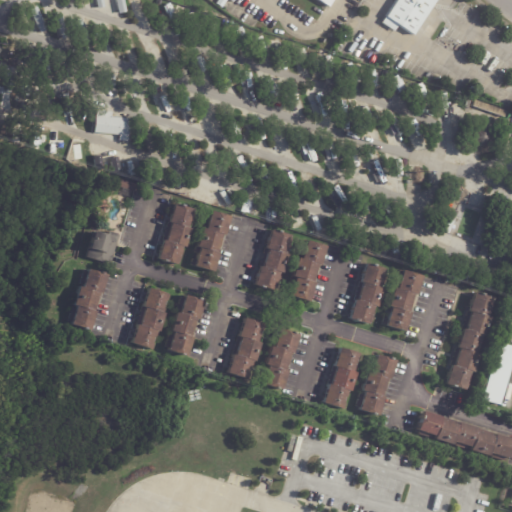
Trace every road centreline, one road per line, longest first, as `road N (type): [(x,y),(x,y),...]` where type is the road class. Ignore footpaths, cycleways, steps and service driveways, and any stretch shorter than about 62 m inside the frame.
road 1 (residential): [(416,353),(128,264)]
road 2 (residential): [(343,248),(298,395)]
road 3 (residential): [(152,189),(106,333)]
road 4 (residential): [(246,219),(203,363)]
road 5 (residential): [(394,424),(438,281)]
